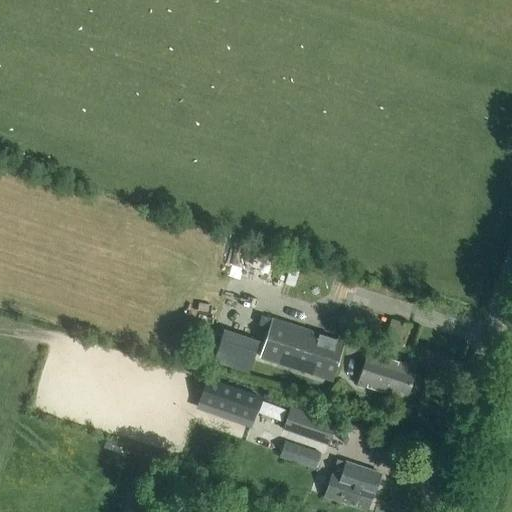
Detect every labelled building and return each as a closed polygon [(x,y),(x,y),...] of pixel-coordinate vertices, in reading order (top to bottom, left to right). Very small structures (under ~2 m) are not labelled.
[(331,381),(345,340),(272,317),(259,357),(331,381)] [(247,372),(258,340),(224,328),(213,361),(247,372)] [(199,333),(191,358),(203,362),(212,337),(199,333)] [(407,393),(413,374),(405,372),(407,365),(367,352),(357,384),(397,397),(399,390),(407,393)] [(207,379),(199,402),(252,420),(260,397),(207,379)] [(281,421),(286,410),(262,401),(258,412),(281,421)] [(290,407),(283,426),(328,441),(335,423),(290,407)] [(314,469),(319,452),(284,440),(278,457),(314,469)] [(345,462),(337,459),(332,475),(331,475),(324,496),(366,510),(371,496),(372,497),(380,473),(345,461),(345,462)]
